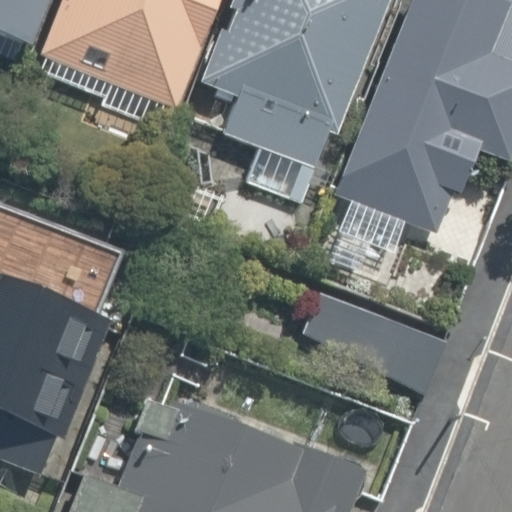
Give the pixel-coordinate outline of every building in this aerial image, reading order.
[(43,0),(0,0),(0,67),(15,74),(43,0)] [(208,0),(59,0),(33,74),(166,121),(208,0)] [(369,0),(228,0),(189,112),(315,156),(369,0)] [(511,123),(511,0),(406,0),(329,192),(463,246),(511,123)] [(115,256),(0,212),(0,463),(32,476),(115,256)] [(450,345),(326,297),(308,345),(432,393),(450,345)] [(340,511),(350,489),(147,404),(122,492),(77,479),(66,511),(340,511)]
